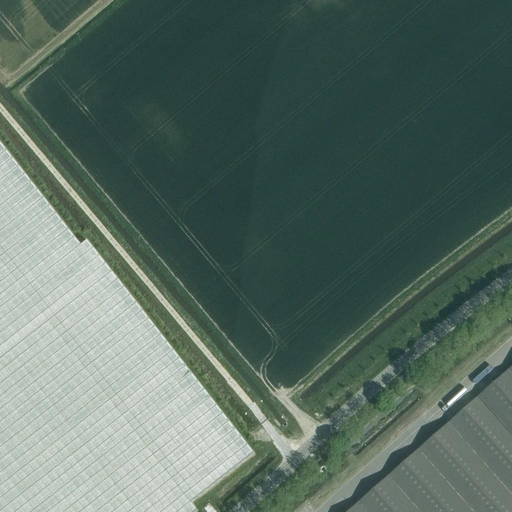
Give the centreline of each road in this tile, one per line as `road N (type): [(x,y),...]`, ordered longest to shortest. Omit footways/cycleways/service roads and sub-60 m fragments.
road 1 (unknown): [(294,466),(0,99)]
road 2 (unclassified): [(242,511),(511,280)]
